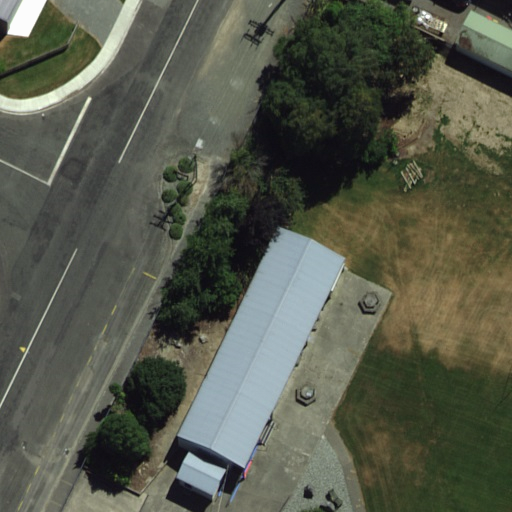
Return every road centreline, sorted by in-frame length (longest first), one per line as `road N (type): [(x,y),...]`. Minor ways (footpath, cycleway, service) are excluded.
road 1 (residential): [(95,211),(196,0)]
road 2 (residential): [(0,406),(95,211)]
